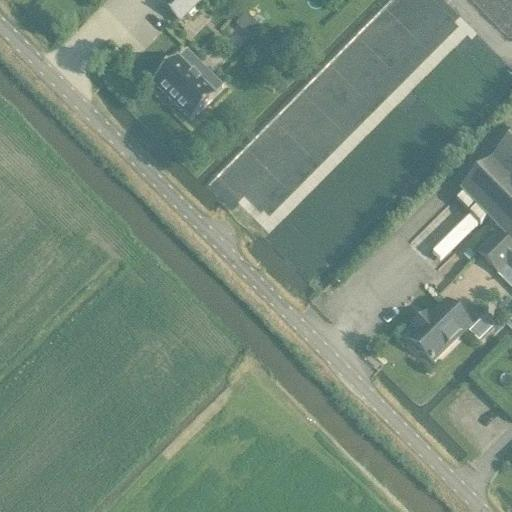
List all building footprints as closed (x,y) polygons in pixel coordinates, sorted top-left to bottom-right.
[(163,0),(158,6),(179,27),(204,0),(163,0)] [(261,64),(277,80),(291,65),(274,49),(261,64)] [(151,85),(190,124),(215,98),(176,59),(151,85)] [(511,143),(460,195),(511,246),(511,143)] [(511,252),(496,236),(476,256),(498,277),(511,263),(511,252)] [(469,329),(446,305),(430,320),(427,317),(408,335),(412,339),(407,343),(412,347),(412,351),(417,357),(421,357),(431,367),(469,329)]
